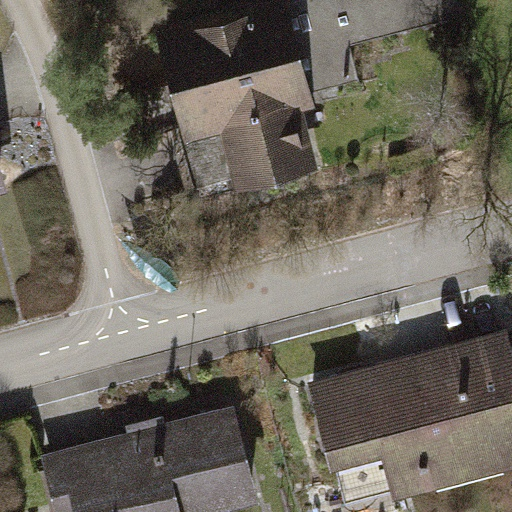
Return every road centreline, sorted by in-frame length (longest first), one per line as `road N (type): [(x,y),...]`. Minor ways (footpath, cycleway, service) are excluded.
road 1 (residential): [(131,335),(511,224)]
road 2 (residential): [(131,335),(16,0)]
road 3 (residential): [(0,370),(131,335)]
